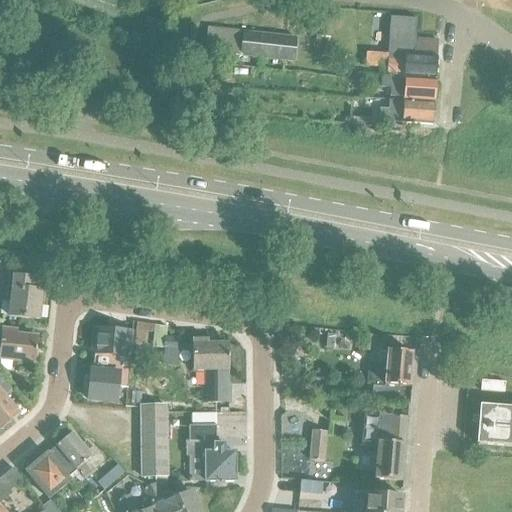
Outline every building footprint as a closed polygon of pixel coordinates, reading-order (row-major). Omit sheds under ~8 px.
[(123,0),(69,0),(117,19),(123,0)] [(365,54),(364,67),(387,68),(386,77),(403,78),(434,81),(436,59),(437,42),(415,40),(417,19),(389,17),(387,55),(365,54)] [(134,39),(149,42),(151,29),(136,27),(134,39)] [(207,28),(204,53),(292,63),(295,38),(244,33),(244,32),(207,28)] [(402,102),(403,102),(432,104),(434,81),(403,78),(386,77),(382,76),(357,75),(356,86),(403,89),(402,102)] [(432,104),(403,102),(402,112),(365,109),(364,121),(379,122),(379,123),(431,126),(432,104)] [(7,317),(38,320),(41,292),(31,291),(32,279),(9,276),(6,301),(9,302),(7,317)] [(136,342),(153,343),(155,321),(137,320),(136,342)] [(0,360),(33,364),(36,338),(16,335),(16,331),(1,329),(2,321),(0,321),(0,360)] [(155,328),(153,348),(165,350),(165,347),(178,349),(178,350),(191,352),(191,372),(205,372),(205,388),(200,388),(201,402),(228,402),(227,387),(225,387),(225,371),(227,371),(227,345),(207,345),(207,340),(191,341),(166,337),(167,329),(155,328)] [(342,329),(320,329),(320,348),(342,348),(342,329)] [(129,358),(132,334),(95,331),(92,354),(94,354),(92,371),(91,371),(88,400),(114,403),(116,388),(127,389),(130,358),(129,358)] [(387,351),(384,386),(408,388),(408,387),(411,353),(387,351)] [(0,376),(0,430),(18,415),(5,400),(14,392),(0,376)] [(485,388),(508,390),(509,378),(485,377),(485,388)] [(408,388),(384,386),(384,388),(372,387),(371,401),(408,403),(410,388),(408,387),(408,388)] [(476,445),(511,447),(511,408),(479,405),(476,445)] [(139,407),(140,421),(165,421),(165,417),(165,407),(139,407)] [(194,410),(194,421),(221,421),(220,410),(194,410)] [(381,443),(382,416),(368,415),(366,442),(381,443)] [(388,444),(378,443),(375,479),(401,481),(406,419),(390,417),(388,444)] [(166,433),(166,427),(165,421),(140,421),(140,435),(166,435),(166,433)] [(189,440),(186,440),(186,457),(189,458),(189,479),(204,479),(205,482),(235,481),(235,452),(224,452),(224,444),(217,444),(217,426),(189,426),(189,440)] [(309,461),(325,462),(327,433),(311,431),(309,461)] [(72,435),(56,448),(76,471),(84,480),(92,474),(85,465),(97,455),(87,443),(82,447),(72,435)] [(140,435),(140,449),(166,448),(166,435),(140,435)] [(76,471),(56,448),(26,472),(48,499),(70,482),(67,478),(76,471)] [(166,448),(140,449),(141,463),(166,462),(166,448)] [(120,461),(99,478),(108,488),(128,471),(120,461)] [(166,462),(141,463),(141,477),(167,477),(166,462)] [(9,491),(23,479),(14,469),(0,480),(0,511),(7,511),(0,503),(0,502),(11,493),(9,491)] [(300,494),(321,496),(322,483),(301,481),(300,494)] [(144,489),(150,504),(162,498),(155,484),(144,489)] [(354,493),(352,511),(400,511),(402,496),(387,495),(387,490),(367,488),(366,494),(354,493)] [(199,511),(189,490),(152,507),(154,511),(199,511)] [(118,501),(122,511),(132,511),(136,510),(130,496),(118,501)] [(58,511),(50,501),(42,507),(45,511),(42,511),(58,511)]
